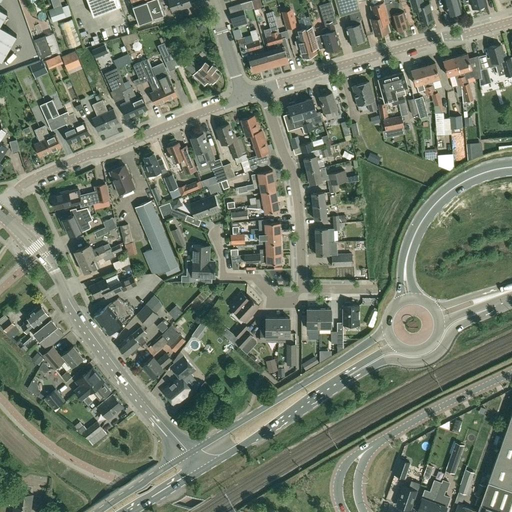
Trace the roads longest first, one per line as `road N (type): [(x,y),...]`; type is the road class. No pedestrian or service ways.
road 1 (unclassified): [(190,453),(119,373),(42,256),(0,213)]
road 2 (residential): [(0,209),(26,182),(242,96)]
road 3 (residential): [(263,88),(511,21)]
road 4 (primary): [(386,330),(190,453)]
road 5 (residential): [(301,289),(294,183),(263,88)]
road 6 (secondary): [(407,300),(409,247),(428,212),(468,179),(511,167)]
road 7 (primary): [(346,374),(389,360),(422,363),(455,329),(508,298)]
road 8 (primary): [(205,467),(346,374)]
road 9 (tertiary): [(380,440),(511,372)]
road 10 (residential): [(215,228),(222,276),(256,277),(275,298),(301,289)]
